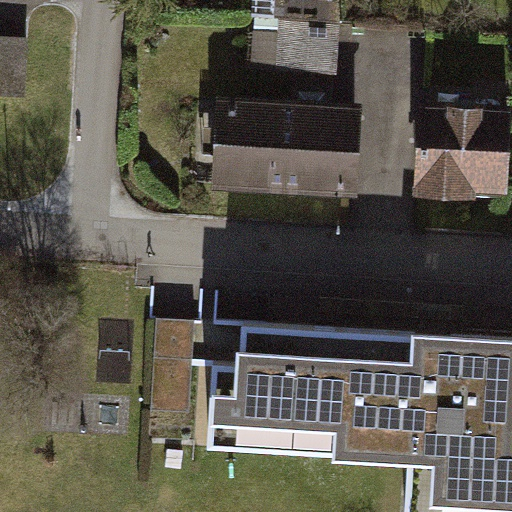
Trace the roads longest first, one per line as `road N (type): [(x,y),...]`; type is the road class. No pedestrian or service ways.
road 1 (residential): [(511,265),(90,242)]
road 2 (residential): [(114,0),(90,242)]
